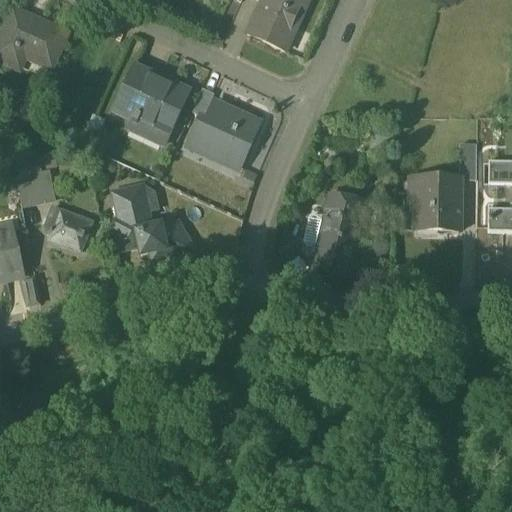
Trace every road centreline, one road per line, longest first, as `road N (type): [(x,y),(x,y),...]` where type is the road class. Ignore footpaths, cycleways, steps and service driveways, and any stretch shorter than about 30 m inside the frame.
road 1 (unclassified): [(247,289),(405,302),(511,293)]
road 2 (unclassified): [(0,336),(160,299),(247,289)]
road 3 (unclassified): [(309,104),(86,0)]
road 4 (unclassified): [(309,104),(253,248),(247,289)]
